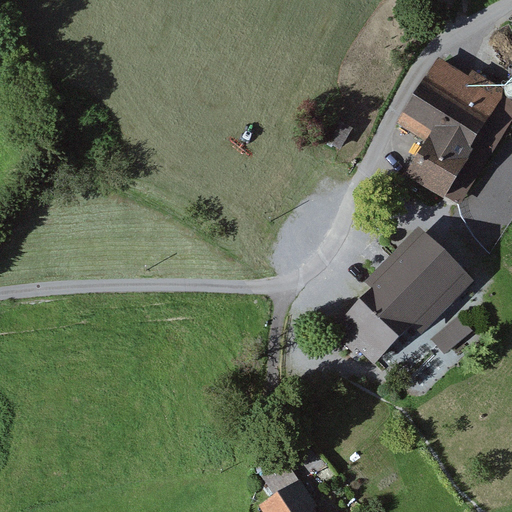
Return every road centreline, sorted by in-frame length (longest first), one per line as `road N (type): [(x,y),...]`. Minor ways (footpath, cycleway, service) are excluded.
road 1 (track): [(511,6),(445,44),(425,68),(363,172),(334,243),(312,273),(280,286)]
road 2 (track): [(280,286),(0,292)]
